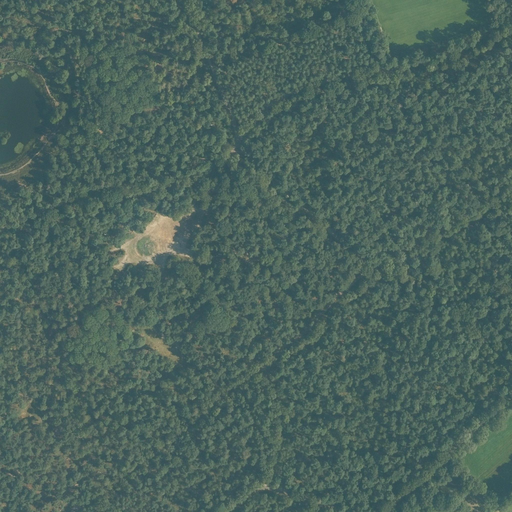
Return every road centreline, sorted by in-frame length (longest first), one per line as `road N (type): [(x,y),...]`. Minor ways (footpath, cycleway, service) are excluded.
road 1 (track): [(77,511),(224,400),(378,261),(423,281),(462,313)]
road 2 (unknown): [(475,217),(494,283),(462,313),(439,372),(392,399),(364,427),(319,428)]
road 3 (unknown): [(111,487),(172,481),(280,417),(319,428)]
road 4 (unknown): [(277,354),(274,318),(246,282),(251,257),(159,251)]
road 5 (track): [(475,217),(422,122),(380,68)]
road 6 (unclassified): [(382,511),(511,395)]
road 7 (track): [(338,234),(378,261),(475,217)]
road 8 (track): [(371,71),(327,80),(263,110),(241,138)]
road 9 (track): [(511,13),(448,53),(380,68)]
road 10 (unclassified): [(227,511),(264,483),(355,511)]
road 11 (track): [(209,170),(191,181),(92,192)]
